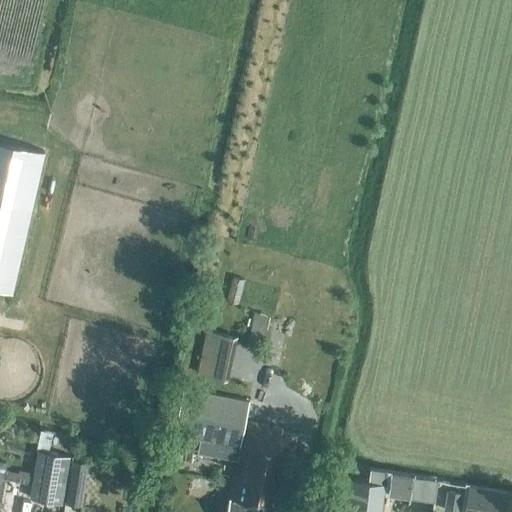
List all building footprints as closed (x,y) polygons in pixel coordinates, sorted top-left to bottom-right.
[(43,151),(0,140),(0,289),(11,292),(43,151)] [(129,359),(138,321),(80,308),(69,358),(96,364),(99,352),(129,359)] [(263,347),(269,316),(255,313),(249,344),(263,347)] [(197,373),(223,378),(233,334),(207,329),(197,373)] [(280,510),(296,436),(281,433),(282,429),(244,421),(249,401),(183,388),(172,436),(238,449),(225,511),(269,511),(271,508),(280,510)] [(37,452),(29,498),(62,504),(69,458),(37,452)] [(81,506),(88,463),(72,460),(65,504),(81,506)] [(349,511),(356,511),(364,511),(370,468),(354,466),(349,511)] [(370,468),(364,511),(380,511),(386,471),(370,468)] [(436,479),(391,472),(388,493),(433,500),(436,479)] [(446,491),(442,511),(446,511),(457,511),(461,494),(446,491)] [(502,511),(505,498),(468,491),(464,511),(502,511)]
